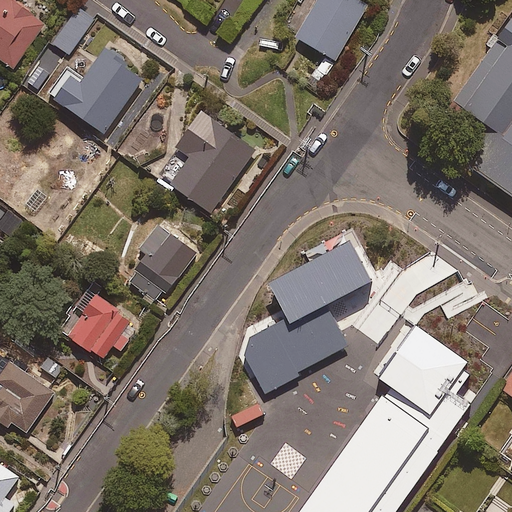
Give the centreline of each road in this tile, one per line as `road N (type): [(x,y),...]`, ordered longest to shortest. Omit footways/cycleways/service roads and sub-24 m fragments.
road 1 (residential): [(63,511),(307,168),(341,139)]
road 2 (residential): [(341,139),(511,259)]
road 3 (residential): [(341,139),(414,41),(432,0)]
